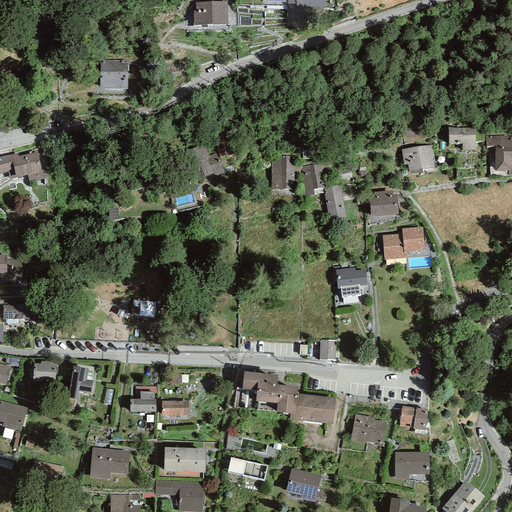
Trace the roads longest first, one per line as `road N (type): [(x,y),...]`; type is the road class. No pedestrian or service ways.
road 1 (residential): [(511,290),(461,307),(408,377),(0,350)]
road 2 (residential): [(0,144),(129,115),(230,68),(434,0)]
road 3 (unclassified): [(498,511),(507,466),(484,414),(487,361),(492,336),(511,315)]
